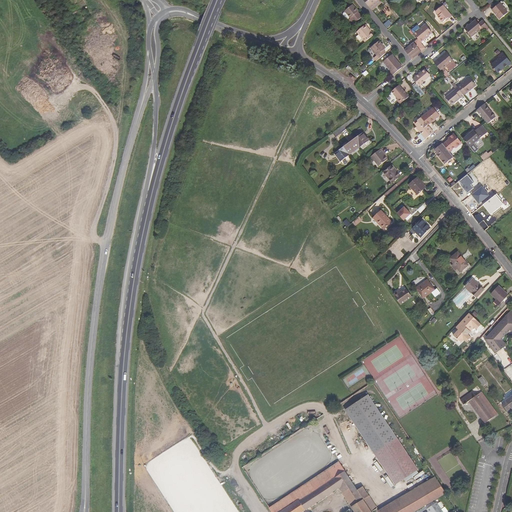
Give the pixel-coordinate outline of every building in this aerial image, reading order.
[(381,3),(380,0),(379,0),(363,0),(372,10),(381,3)] [(500,20),(508,12),(500,3),(492,10),(500,20)] [(362,17),(358,12),(353,4),(344,11),(345,11),(349,17),(350,18),(349,19),(353,24),(362,17)] [(453,16),(443,5),(435,12),(439,15),(438,16),(443,22),(445,20),(449,17),(450,19),(453,16)] [(471,37),(482,28),(483,30),(488,26),(483,20),(479,24),(476,20),(465,29),(471,37)] [(432,33),(425,24),(414,34),(418,39),(421,43),(432,33)] [(373,36),(370,32),(367,29),(368,28),(366,25),(357,32),(365,42),(373,36)] [(412,59),(425,48),(421,43),(418,39),(404,50),(412,59)] [(376,61),(386,53),(384,50),(386,49),(379,41),(370,48),(377,55),(377,56),(374,58),(376,61)] [(444,68),(453,61),(446,52),(434,62),(442,73),(446,70),(444,68)] [(507,65),(508,67),(511,64),(502,52),(497,56),(499,58),(491,65),(497,73),(507,65)] [(403,67),(392,54),(383,62),(391,71),(390,72),(392,75),(403,67)] [(361,73),(350,64),(346,68),(357,78),(361,73)] [(421,83),(430,76),(425,69),(421,72),(421,71),(415,76),(415,77),(413,79),(419,86),(421,84),(421,83)] [(464,95),(476,85),(469,77),(460,85),(459,83),(456,85),(458,87),(463,94),(464,95)] [(409,97),(399,85),(391,92),(398,99),(397,100),(400,104),(409,97)] [(461,98),(460,97),(463,94),(458,87),(445,98),(451,105),(461,98)] [(496,117),(485,104),(477,110),(488,124),(496,117)] [(433,107),(421,118),(428,126),(440,116),(433,107)] [(421,118),(421,117),(417,121),(418,122),(415,124),(417,127),(416,128),(426,139),(434,133),(428,126),(421,118)] [(488,132),(482,125),(479,128),(484,135),(488,132)] [(474,144),(484,135),(479,128),(475,131),(474,130),(463,139),(474,153),(478,149),(474,144)] [(340,162),(369,141),(363,133),(334,154),(340,162)] [(456,148),(462,143),(454,134),(448,139),(449,140),(443,144),(449,152),(455,147),(456,148)] [(443,144),(442,143),(435,150),(437,153),(436,154),(444,165),(454,157),(449,152),(443,144)] [(385,155),(384,154),(385,154),(381,149),(371,157),(378,166),(388,159),(385,155)] [(484,161),(493,153),(491,151),(488,154),(482,159),(484,161)] [(400,176),(395,170),(396,170),(392,165),(383,173),(392,183),(400,176)] [(467,194),(474,188),(471,185),(474,183),(467,175),(459,181),(466,190),(465,190),(467,194)] [(417,195),(426,187),(418,177),(408,185),(413,190),(417,195)] [(472,195),(479,204),(489,196),(482,187),(472,195)] [(483,205),(491,215),(493,213),(494,214),(501,208),(501,207),(504,205),(501,201),(502,200),(497,194),(483,205)] [(411,214),(404,207),(397,213),(404,220),(411,214)] [(392,222),(381,211),(374,218),(379,223),(379,224),(384,230),(392,222)] [(478,214),(474,218),(479,224),(483,220),(478,214)] [(362,220),(359,216),(352,222),(355,226),(362,220)] [(431,228),(422,219),(412,229),(421,238),(431,228)] [(469,265),(458,252),(449,259),(454,264),(452,266),(455,270),(457,269),(460,272),(469,265)] [(484,290),(473,279),(465,287),(477,298),(484,290)] [(435,290),(427,280),(416,288),(423,299),(435,290)] [(509,295),(499,286),(491,294),(496,299),(501,304),(509,295)] [(412,297),(406,289),(401,292),(398,294),(398,293),(394,296),(401,305),(412,297)] [(511,332),(511,312),(511,311),(508,314),(505,316),(497,326),(490,333),(484,339),(495,354),(506,346),(503,340),(501,339),(510,330),(511,332)] [(476,330),(480,325),(468,314),(455,328),(458,331),(453,336),(460,343),(463,340),(465,343),(470,338),(467,335),(474,328),(476,330)] [(487,384),(482,377),(479,379),(484,386),(487,384)] [(496,412),(482,392),(476,396),(473,391),(460,400),(464,405),(469,401),(485,423),(495,416),(494,414),(496,412)] [(418,470),(368,394),(345,409),(396,485),(418,470)] [(511,395),(511,396),(505,400),(506,401),(502,404),(507,412),(511,409),(511,408),(511,395)] [(451,441),(455,438),(455,433),(451,430),(446,433),(447,438),(451,441)] [(433,451),(433,445),(428,442),(423,445),(423,451),(428,454),(433,451)] [(302,511),(311,507),(339,488),(354,511),(371,511),(363,500),(357,490),(339,462),(269,508),(271,511),(302,511)] [(412,511),(424,505),(446,492),(436,477),(428,481),(414,490),(393,502),(378,511),(412,511)] [(369,496),(363,487),(357,490),(363,500),(369,496)] [(371,511),(377,509),(369,496),(363,500),(371,511)] [(443,511),(436,502),(427,509),(428,511),(443,511)]
